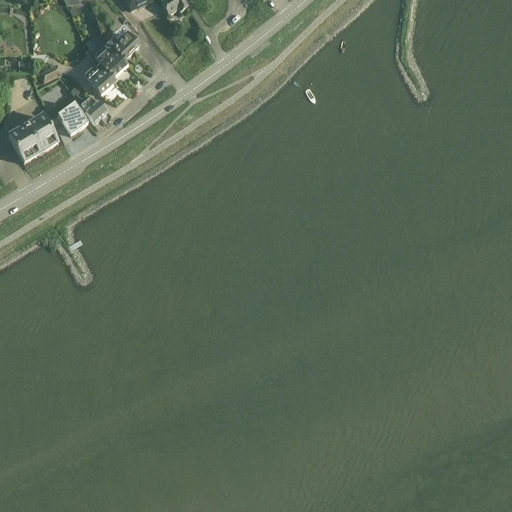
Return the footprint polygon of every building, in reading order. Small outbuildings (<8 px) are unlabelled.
[(124,0),(131,13),(137,11),(139,12),(145,9),(146,6),(152,4),(150,0),(124,0)] [(188,10),(181,0),(170,0),(169,1),(168,0),(166,0),(164,2),(165,4),(161,6),(168,19),(178,13),(180,15),(188,10)] [(75,9),(69,12),(72,20),(78,17),(75,9)] [(112,52),(115,55),(127,68),(124,65),(138,52),(126,38),(112,52)] [(100,69),(103,72),(115,85),(116,85),(112,81),(127,68),(115,55),(100,69)] [(18,64),(19,74),(29,73),(28,63),(18,64)] [(62,77),(56,67),(38,77),(43,87),(62,77)] [(100,99),(115,85),(103,72),(88,86),(100,99)] [(84,97),(75,90),(72,95),(81,101),(84,97)] [(91,109),(90,110),(101,122),(108,116),(99,107),(97,109),(96,107),(92,110),(91,109)] [(94,128),(101,122),(90,110),(88,111),(90,113),(84,118),(94,128)] [(75,114),(59,126),(65,134),(72,144),(73,144),(89,132),(82,122),(75,114)] [(24,130),(25,131),(34,146),(40,157),(59,146),(43,119),(24,130)] [(34,146),(25,131),(24,131),(24,130),(8,140),(24,167),(40,157),(34,146)]
